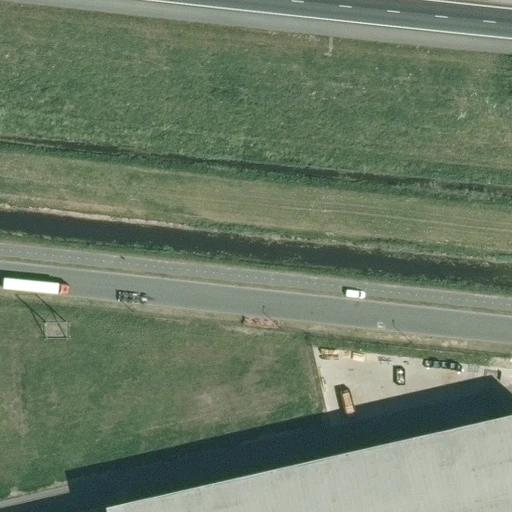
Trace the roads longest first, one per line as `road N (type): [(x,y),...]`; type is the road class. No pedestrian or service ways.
road 1 (unclassified): [(511,331),(0,274)]
road 2 (motorway): [(276,0),(511,25)]
